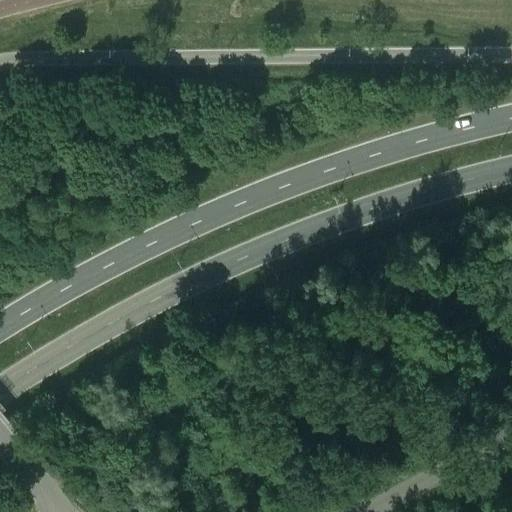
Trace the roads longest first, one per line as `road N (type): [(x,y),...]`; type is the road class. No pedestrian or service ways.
road 1 (secondary): [(0,385),(210,270),(399,199),(511,167)]
road 2 (secondary): [(511,115),(226,209),(0,327)]
road 3 (secondary): [(511,53),(0,62)]
road 4 (unclassified): [(511,437),(367,511)]
